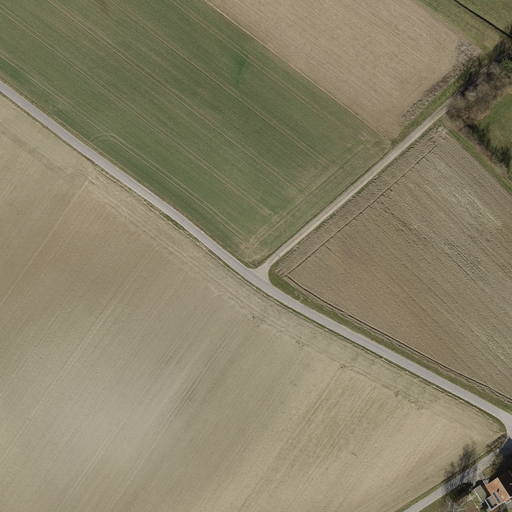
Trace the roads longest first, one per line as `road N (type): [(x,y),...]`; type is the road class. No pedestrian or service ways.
road 1 (residential): [(511,422),(278,294),(0,85)]
road 2 (track): [(253,277),(511,56)]
road 3 (residential): [(511,444),(410,511)]
